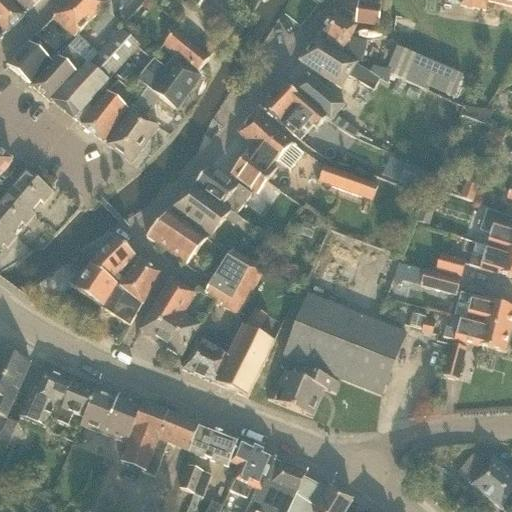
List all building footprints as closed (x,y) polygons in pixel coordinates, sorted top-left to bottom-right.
[(8,0),(0,0),(0,28),(7,35),(25,17),(8,0)] [(13,0),(28,15),(42,0),(13,0)] [(110,3),(106,0),(74,0),(53,21),(60,27),(75,40),(110,3)] [(511,8),(511,0),(462,0),(461,8),(486,13),(488,3),(511,8)] [(381,7),(360,4),(357,24),(378,27),(381,7)] [(342,53),(352,39),(355,29),(353,28),(356,17),(341,11),(337,17),(335,16),(320,38),(342,53)] [(411,35),(413,21),(396,18),(394,33),(411,35)] [(53,21),(41,33),(48,40),(60,27),(53,21)] [(92,104),(91,103),(109,83),(108,82),(140,48),(122,32),(90,67),(77,82),(74,80),(53,104),(75,122),(92,104)] [(164,47),(198,75),(210,61),(209,61),(214,55),(199,42),(194,48),(176,33),(164,47)] [(30,87),(52,64),(58,58),(36,40),(30,46),(30,45),(8,68),(30,87)] [(390,76),(391,73),(391,72),(373,70),(370,75),(356,67),(357,65),(318,40),(300,64),(341,91),(349,78),(374,92),(380,83),(389,88),(390,76)] [(53,104),(74,80),(77,82),(90,67),(78,57),(69,49),(31,88),(52,105),(53,104)] [(454,101),(464,79),(396,49),(391,60),(391,72),(391,73),(454,101)] [(175,59),(165,70),(154,62),(138,81),(148,89),(148,90),(176,112),(176,111),(178,112),(200,79),(175,59)] [(127,86),(137,75),(125,65),(115,77),(127,86)] [(345,107),(308,77),(294,93),(331,124),(345,107)] [(261,110),(282,127),(300,143),(313,128),(317,132),(326,121),(283,85),(261,110)] [(107,146),(132,167),(159,129),(146,119),(159,100),(148,90),(133,110),(107,146)] [(127,90),(119,99),(125,105),(133,95),(127,90)] [(95,108),(81,127),(104,144),(126,114),(128,110),(108,94),(95,108)] [(469,110),(465,119),(486,128),(492,114),(469,110)] [(277,171),(272,167),(275,162),(278,164),(292,146),(257,115),(239,136),(260,152),(256,156),(250,151),(240,164),(268,184),(277,171)] [(340,131),(330,123),(324,130),(335,138),(340,131)] [(502,147),(506,135),(491,129),(486,141),(502,147)] [(0,179),(13,164),(0,156),(0,179)] [(231,177),(258,197),(268,184),(240,164),(231,177)] [(319,184),(346,194),(372,203),(377,190),(378,188),(325,169),(319,184)] [(252,197),(239,187),(237,191),(209,171),(195,188),(232,214),(237,217),(252,197)] [(31,214),(31,213),(40,203),(44,206),(54,195),(27,172),(8,195),(31,214)] [(462,199),(473,203),(478,188),(467,185),(462,199)] [(212,239),(225,222),(234,229),(241,220),(237,217),(232,214),(231,214),(194,188),(173,210),(212,239)] [(0,225),(13,236),(13,235),(22,225),(26,228),(36,217),(31,213),(31,214),(8,195),(0,204),(0,225)] [(418,226),(434,231),(438,217),(423,212),(418,226)] [(511,220),(487,212),(481,233),(492,236),(488,249),(502,253),(511,256),(511,232),(510,232),(511,225),(511,220)] [(208,241),(169,215),(147,239),(187,267),(208,241)] [(0,225),(0,251),(4,247),(8,250),(17,239),(13,235),(13,236),(0,225)] [(265,234),(258,231),(254,237),(278,251),(283,242),(266,233),(265,234)] [(90,265),(91,266),(118,288),(143,306),(160,276),(140,261),(117,241),(90,265)] [(473,258),(470,268),(484,272),(496,276),(497,275),(511,279),(511,256),(502,253),(488,249),(484,261),(473,258)] [(205,294),(223,305),(221,307),(239,318),(265,272),(233,252),(213,284),(205,294)] [(461,281),(466,264),(440,257),(436,273),(461,281)] [(67,284),(99,306),(98,307),(130,328),(142,307),(143,307),(143,306),(118,288),(91,266),(90,265),(90,264),(67,284)] [(413,281),(416,270),(404,267),(401,278),(413,281)] [(425,272),(420,289),(457,298),(461,281),(436,273),(435,275),(425,272)] [(196,296),(171,281),(140,333),(159,345),(182,359),(201,328),(184,316),(196,296)] [(511,310),(488,304),(488,303),(476,300),(461,295),(457,306),(469,309),(466,321),(511,333),(511,310)] [(340,386),(339,386),(341,382),(382,398),(406,337),(309,298),(284,359),(301,366),(299,370),(296,368),(292,378),(285,375),(277,396),(271,394),(268,402),(313,420),(324,392),(336,396),(340,386)] [(208,347),(198,342),(182,372),(247,400),(274,345),(257,336),(268,317),(256,311),(246,330),(244,329),(233,348),(214,337),(208,347)] [(511,333),(466,321),(461,320),(457,332),(446,329),(443,340),(455,343),(476,349),(477,347),(507,355),(511,334),(511,333)] [(422,334),(432,337),(435,326),(425,323),(422,334)] [(451,347),(443,378),(458,382),(466,351),(451,347)] [(0,417),(6,421),(31,366),(1,352),(0,353),(0,417)] [(20,419),(34,425),(46,430),(50,421),(56,423),(64,405),(73,384),(42,370),(20,419)] [(64,405),(56,423),(68,428),(73,415),(84,420),(96,393),(73,384),(64,405)] [(118,402),(96,393),(84,420),(81,428),(129,447),(145,406),(120,397),(118,402)] [(145,406),(129,447),(129,448),(121,466),(155,479),(168,446),(180,451),(191,455),(201,428),(189,423),(145,406)] [(9,421),(4,434),(14,438),(19,426),(9,421)] [(201,428),(191,455),(228,469),(239,443),(201,428)] [(239,443),(229,465),(242,470),(230,493),(247,501),(252,489),(257,492),(247,511),(316,511),(319,509),(328,494),(304,481),(306,475),(274,463),(276,461),(239,443)] [(486,467),(474,457),(459,476),(471,486),(471,487),(502,511),(511,498),(511,475),(493,460),(486,467)] [(190,469),(181,491),(194,497),(203,500),(212,478),(190,469)] [(328,494),(319,509),(316,511),(347,511),(353,503),(331,490),(328,494)]
